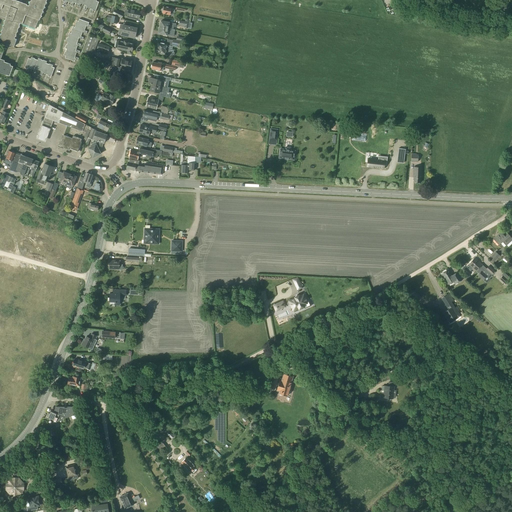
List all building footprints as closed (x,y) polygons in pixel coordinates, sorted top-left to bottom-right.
[(0,0),(0,16),(6,18),(5,20),(3,22),(4,23),(4,25),(2,26),(3,27),(2,29),(1,31),(2,32),(1,34),(0,35),(0,36),(1,37),(0,38),(0,41),(1,42),(0,43),(0,44),(4,45),(9,47),(10,45),(12,46),(13,46),(13,43),(13,41),(14,41),(14,39),(15,37),(16,37),(16,34),(17,32),(18,32),(18,30),(18,28),(19,28),(19,25),(20,23),(35,29),(38,20),(39,20),(40,18),(42,16),(41,16),(42,14),(43,12),(43,11),(43,9),(45,7),(44,6),(45,4),(47,3),(46,2),(46,0),(30,0),(30,1),(29,1),(29,4),(28,6),(27,5),(27,4),(14,0),(13,0),(12,0),(0,0)] [(63,0),(83,3),(83,7),(89,8),(89,9),(94,10),(95,0),(63,0)] [(60,59),(59,58),(63,53),(69,55),(82,21),(80,20),(80,18),(82,19),(84,12),(57,2),(49,23),(68,29),(61,48),(48,39),(47,40),(27,27),(18,42),(56,66),(60,59)] [(175,9),(163,6),(162,14),(170,15),(170,11),(174,12),(175,9)] [(127,17),(139,20),(141,12),(129,9),(127,17)] [(113,14),(122,19),(124,15),(114,10),(113,14)] [(159,27),(169,29),(170,29),(172,30),(173,27),(175,27),(175,24),(160,21),(159,27)] [(120,24),(119,28),(136,32),(137,28),(136,28),(136,27),(123,24),(123,25),(120,24)] [(169,29),(159,27),(158,34),(169,36),(170,29),(169,29)] [(119,28),(119,30),(118,35),(128,37),(128,36),(135,37),(135,36),(136,32),(119,28)] [(82,55),(91,60),(98,40),(89,36),(82,55)] [(172,44),(178,45),(177,48),(180,49),(181,42),(173,40),(172,44)] [(115,48),(117,48),(117,49),(127,51),(127,54),(127,53),(131,54),(131,55),(131,52),(132,52),(134,43),(133,43),(133,44),(128,43),(129,42),(124,41),(124,42),(119,41),(116,41),(115,48)] [(155,50),(155,51),(155,52),(164,54),(164,55),(172,56),(173,50),(171,50),(172,47),(169,47),(170,45),(167,45),(164,44),(164,43),(160,43),(157,43),(156,47),(156,48),(155,49),(155,50)] [(97,49),(107,52),(109,47),(99,44),(97,49)] [(27,56),(24,65),(40,69),(39,71),(45,72),(44,77),(49,78),(52,63),(45,62),(45,59),(36,57),(36,58),(27,56)] [(1,59),(0,58),(0,72),(6,75),(9,76),(13,66),(10,65),(11,64),(4,62),(5,60),(1,59)] [(98,65),(116,77),(118,68),(126,70),(126,69),(130,69),(131,61),(112,58),(110,65),(101,59),(98,65)] [(153,62),(151,69),(160,71),(161,67),(163,67),(164,64),(161,63),(158,62),(157,63),(153,62)] [(151,84),(161,86),(162,81),(166,82),(167,80),(170,81),(171,78),(157,75),(156,79),(149,78),(148,83),(151,84)] [(101,77),(98,82),(104,85),(107,80),(101,77)] [(167,87),(161,86),(151,84),(150,90),(159,93),(159,95),(170,97),(171,93),(168,92),(169,88),(167,87)] [(61,94),(66,96),(69,90),(63,88),(61,94)] [(102,97),(101,100),(107,103),(106,104),(111,106),(115,97),(110,95),(110,96),(104,93),(102,97)] [(156,109),(157,103),(158,100),(148,98),(146,106),(156,109)] [(4,99),(1,107),(6,109),(10,101),(4,99)] [(91,128),(60,111),(50,105),(45,117),(53,120),(67,126),(59,146),(68,150),(69,148),(78,152),(82,140),(83,140),(87,129),(90,130),(91,128)] [(155,115),(152,114),(153,112),(145,110),(143,118),(151,120),(154,121),(155,115)] [(0,117),(0,122),(4,124),(7,117),(7,116),(8,114),(3,111),(2,114),(1,114),(0,117)] [(85,124),(87,120),(77,114),(75,118),(85,124)] [(42,124),(51,127),(53,120),(45,117),(42,124)] [(97,127),(107,132),(111,124),(101,119),(97,127)] [(142,133),(142,134),(148,136),(149,131),(155,133),(157,128),(149,126),(149,127),(141,125),(139,132),(142,133)] [(50,130),(41,126),(36,139),(45,142),(50,130)] [(90,139),(93,139),(96,131),(96,130),(91,128),(88,137),(85,145),(88,146),(90,139)] [(270,129),(269,140),(276,141),(277,130),(270,129)] [(93,139),(95,140),(103,143),(104,143),(107,135),(96,131),(93,139)] [(149,147),(150,144),(147,143),(148,140),(138,137),(136,144),(142,145),(149,147)] [(103,143),(95,140),(95,141),(91,144),(92,146),(88,148),(93,157),(100,154),(100,152),(103,143)] [(139,152),(138,156),(141,157),(141,154),(157,158),(158,154),(172,157),(173,154),(160,151),(151,149),(150,151),(140,149),(139,152)] [(280,149),(279,158),(294,160),(295,151),(280,149)] [(138,156),(139,152),(131,150),(129,158),(137,160),(138,156)] [(10,165),(15,153),(9,151),(7,155),(4,162),(10,165)] [(21,156),(15,153),(10,165),(9,170),(16,173),(17,171),(22,172),(21,174),(26,176),(29,169),(30,166),(32,160),(21,155),(21,156)] [(367,163),(367,167),(384,169),(384,166),(386,166),(387,157),(378,156),(378,160),(368,159),(367,163)] [(187,157),(187,163),(187,165),(189,165),(188,170),(194,170),(194,163),(195,157),(187,157)] [(134,171),(135,165),(138,165),(139,161),(129,159),(128,162),(126,169),(134,171)] [(39,163),(32,160),(30,166),(29,169),(32,170),(30,175),(33,176),(35,172),(37,169),(39,163)] [(188,173),(188,170),(189,165),(187,165),(187,163),(181,162),(181,165),(180,173),(188,173)] [(37,179),(45,181),(47,176),(49,177),(53,167),(44,164),(42,170),(41,170),(37,179)] [(135,171),(146,172),(147,164),(145,164),(144,167),(138,166),(136,167),(135,171)] [(157,165),(147,164),(146,172),(155,174),(157,165)] [(413,183),(420,183),(420,178),(421,178),(421,168),(413,167),(413,178),(414,178),(413,183)] [(60,181),(66,184),(70,174),(63,172),(60,181)] [(94,176),(87,173),(85,174),(84,178),(81,177),(78,183),(83,185),(84,183),(85,183),(87,183),(86,186),(89,187),(94,176)] [(0,186),(3,188),(6,190),(10,182),(12,177),(9,176),(5,174),(0,185),(0,186)] [(70,174),(66,184),(70,185),(69,188),(71,189),(76,177),(70,174)] [(73,199),(70,207),(76,209),(81,194),(75,192),(75,193),(73,199)] [(0,275),(15,218),(0,214),(0,275)] [(144,243),(159,244),(159,229),(145,229),(144,243)] [(493,239),(499,245),(502,242),(506,246),(511,239),(506,233),(503,235),(500,233),(493,239)] [(171,251),(182,251),(182,241),(172,240),(171,251)] [(495,252),(490,258),(495,262),(498,258),(499,259),(501,257),(495,252)] [(477,276),(483,281),(487,276),(489,279),(492,275),(491,275),(495,271),(489,266),(486,269),(474,258),(468,265),(469,266),(468,268),(470,270),(472,268),(476,271),(479,274),(477,276)] [(122,265),(120,265),(120,261),(109,260),(109,269),(122,270),(122,265)] [(441,274),(448,285),(454,282),(455,284),(462,280),(457,273),(452,276),(448,270),(441,274)] [(499,280),(506,286),(509,282),(502,276),(499,280)] [(109,302),(115,302),(115,305),(119,305),(120,294),(126,294),(126,290),(115,290),(115,294),(110,294),(109,302)] [(295,298),(289,301),(291,306),(293,311),(294,310),(298,308),(299,309),(303,307),(304,307),(303,306),(304,306),(304,305),(303,305),(307,303),(307,302),(304,294),(299,296),(298,296),(295,297),(295,298)] [(442,299),(449,309),(444,313),(445,315),(444,315),(448,321),(449,320),(450,322),(458,317),(456,315),(459,314),(457,311),(460,310),(457,306),(455,308),(451,302),(454,301),(449,294),(442,299)] [(283,301),(273,306),(276,311),(279,310),(279,309),(285,306),(285,307),(283,301)] [(96,341),(95,340),(97,336),(91,334),(89,338),(86,336),(85,339),(84,339),(81,344),(92,350),(96,341)] [(82,361),(79,360),(78,360),(74,359),(72,366),(80,368),(82,369),(85,362),(82,361)] [(85,368),(95,372),(98,372),(100,367),(87,363),(85,368)] [(10,393),(29,394),(30,366),(22,365),(21,381),(10,381),(10,393)] [(280,377),(276,390),(279,391),(279,394),(282,394),(282,395),(282,396),(285,396),(286,396),(286,395),(287,396),(288,391),(289,391),(289,390),(290,390),(290,389),(291,389),(291,388),(290,387),(290,386),(292,376),(283,374),(282,378),(280,377)] [(68,384),(79,386),(80,378),(73,377),(73,378),(69,377),(68,384)] [(383,397),(383,398),(393,399),(393,398),(395,398),(396,391),(393,390),(394,387),(393,387),(394,383),(389,382),(389,386),(384,386),(383,397)] [(0,413),(17,416),(20,400),(0,397),(0,413)] [(64,418),(63,418),(63,419),(75,415),(75,407),(67,407),(67,408),(64,408),(64,407),(56,407),(53,412),(59,415),(64,417),(64,418)] [(233,410),(235,412),(234,412),(239,417),(241,414),(235,408),(233,410)] [(59,415),(53,412),(50,411),(49,413),(48,413),(45,418),(50,420),(51,419),(56,421),(57,420),(59,415)] [(164,432),(171,439),(174,436),(167,429),(164,432)] [(181,463),(190,472),(196,467),(186,457),(181,463)] [(68,477),(77,475),(74,465),(69,466),(70,467),(67,468),(68,472),(68,473),(67,473),(68,477)] [(7,490),(11,495),(18,495),(20,493),(20,494),(22,493),(21,492),(23,490),(23,483),(18,479),(12,478),(7,483),(7,490)] [(53,480),(54,486),(62,484),(61,478),(53,480)] [(120,497),(125,509),(133,505),(128,493),(120,497)] [(26,508),(27,511),(33,510),(33,507),(39,506),(38,496),(28,498),(30,507),(26,508)] [(7,506),(11,510),(15,506),(11,502),(7,506)]
